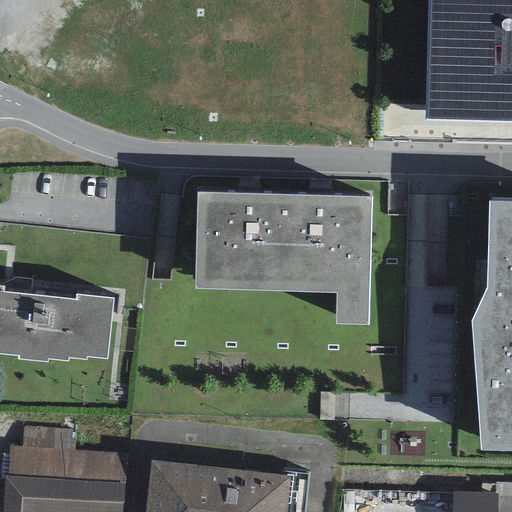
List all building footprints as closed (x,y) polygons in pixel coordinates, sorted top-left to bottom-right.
[(511,0),(428,0),(425,119),(511,122),(511,0)] [(511,181),(487,181),(485,267),(470,302),(479,429),(511,430),(511,181)] [(372,197),(198,192),(195,294),(336,297),(335,328),(369,329),(372,197)] [(4,271),(0,270),(0,339),(19,341),(18,345),(47,348),(48,344),(68,346),(68,343),(86,345),(86,342),(107,344),(113,284),(76,280),(75,285),(3,277),(4,271)] [(124,450),(9,442),(8,468),(5,468),(2,511),(37,511),(38,506),(86,510),(86,511),(121,511),(125,476),(122,476),(124,450)] [(285,511),(291,465),(151,449),(144,511),(285,511)] [(497,511),(499,479),(450,477),(450,481),(452,482),(451,511),(497,511)] [(511,511),(511,479),(499,479),(497,511),(511,511)]
